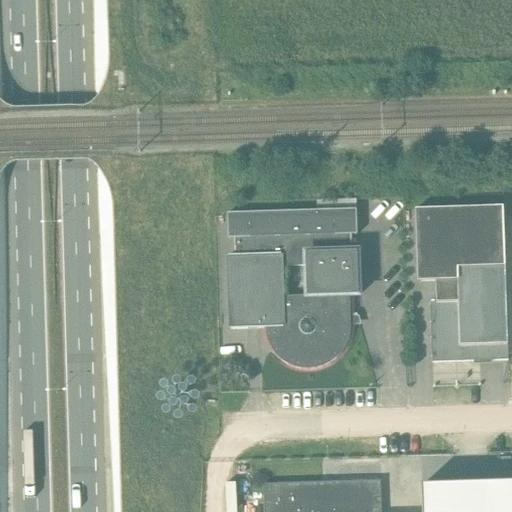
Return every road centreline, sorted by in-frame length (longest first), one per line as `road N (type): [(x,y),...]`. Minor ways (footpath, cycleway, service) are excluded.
road 1 (primary): [(84,511),(69,0)]
road 2 (primary): [(22,0),(36,511)]
road 3 (unclassified): [(511,420),(226,431)]
